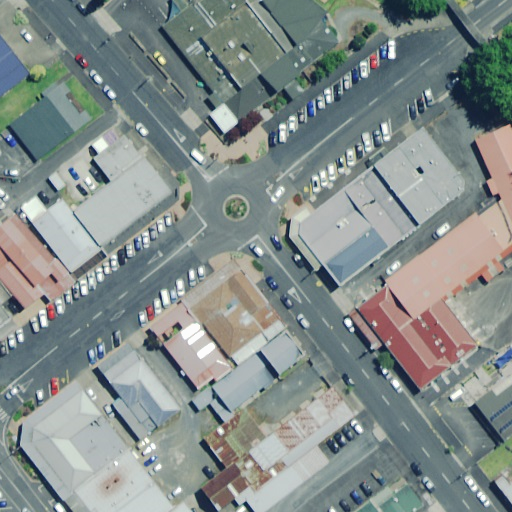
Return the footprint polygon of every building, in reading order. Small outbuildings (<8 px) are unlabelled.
[(254,0),(247,5),(243,0),(224,0),(197,19),(183,0),(164,0),(142,16),(224,130),(299,76),(278,47),(318,10),(304,0),(254,0)] [(0,91),(27,71),(0,37),(0,91)] [(81,121),(50,82),(1,121),(32,160),(81,121)] [(511,229),(511,145),(503,123),(468,138),(489,190),(507,231),(511,229)] [(409,126),(276,224),(327,292),(460,194),(409,126)] [(158,185),(115,131),(85,155),(102,175),(59,209),(86,242),(158,185)] [(66,186),(57,173),(49,179),(58,192),(66,186)] [(507,231),(489,190),(345,305),(408,382),(464,336),(431,296),(508,235),(507,231)] [(57,268),(86,246),(48,199),(19,221),(57,268)] [(0,214),(0,258),(2,261),(21,285),(43,268),(0,214)] [(233,260),(175,304),(225,369),(283,324),(233,260)] [(21,285),(2,261),(0,262),(0,313),(1,315),(28,294),(21,285)] [(225,369),(175,304),(143,328),(193,394),(204,386),(225,369)] [(305,352),(283,324),(225,369),(204,386),(225,414),(305,352)] [(173,412),(121,345),(90,369),(143,436),(173,412)] [(511,432),(511,382),(507,386),(502,381),(472,403),(501,441),(511,432)] [(348,417),(323,384),(218,465),(240,494),(253,511),(262,511),(326,463),(312,445),(348,417)] [(17,433),(65,496),(123,451),(74,389),(17,433)] [(65,496),(78,511),(165,511),(168,510),(123,451),(65,496)] [(216,511),(240,494),(218,465),(191,486),(211,511),(216,511)] [(511,482),(509,485),(502,476),(494,483),(511,505),(511,482)] [(411,511),(418,507),(395,478),(350,511),(411,511)] [(165,511),(189,511),(180,501),(168,510),(165,511)]
